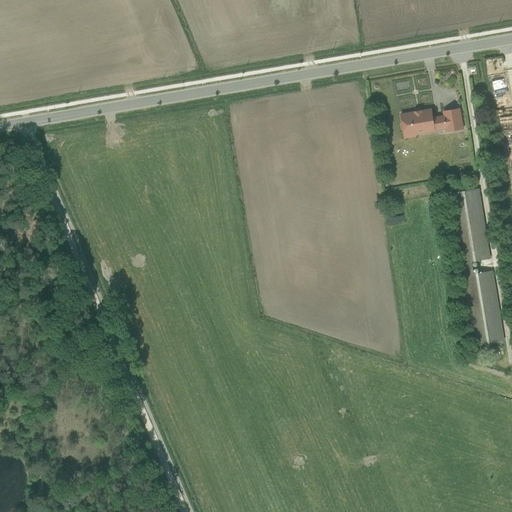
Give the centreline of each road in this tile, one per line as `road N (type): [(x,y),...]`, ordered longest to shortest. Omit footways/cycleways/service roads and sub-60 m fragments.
road 1 (secondary): [(24,122),(511,39)]
road 2 (track): [(184,511),(28,136)]
